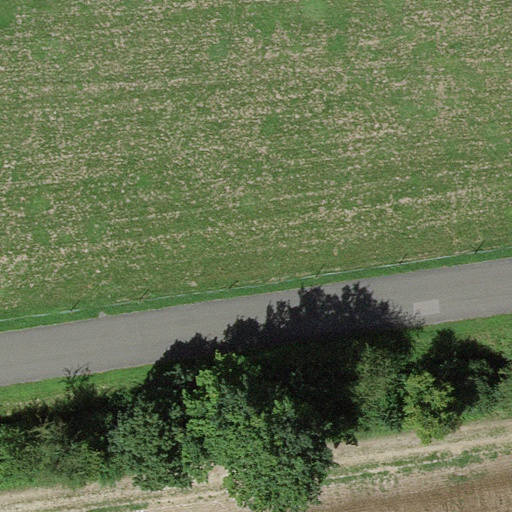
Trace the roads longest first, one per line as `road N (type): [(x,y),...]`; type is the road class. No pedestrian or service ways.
road 1 (track): [(511,272),(0,348)]
road 2 (track): [(0,496),(511,426)]
